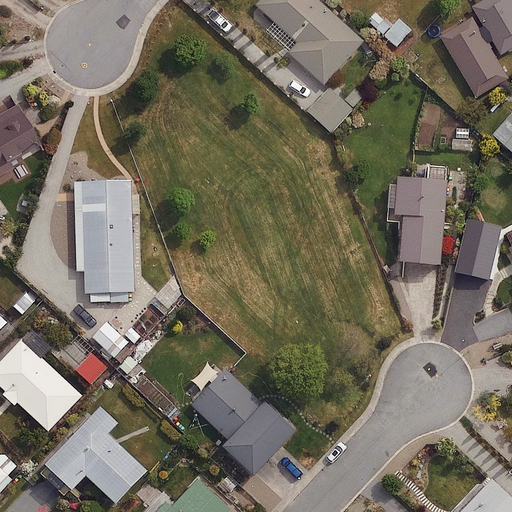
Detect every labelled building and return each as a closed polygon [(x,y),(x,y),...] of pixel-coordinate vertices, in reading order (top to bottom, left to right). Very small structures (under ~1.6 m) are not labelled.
[(317,0),(263,0),(256,8),(298,45),(289,55),(325,87),(365,42),(317,0)] [(511,3),(510,0),(502,0),(439,38),(478,102),(511,81),(499,60),(511,51),(511,3)] [(379,10),(369,22),(399,47),(414,29),(399,15),(393,22),(379,10)] [(356,108),(331,85),(308,110),(333,133),(356,108)] [(18,102),(0,113),(0,174),(45,148),(18,102)] [(511,118),(495,138),(511,153),(511,118)] [(449,185),(404,181),(398,264),(442,268),(449,185)] [(133,183),(81,184),(84,296),(136,294),(133,183)] [(38,300),(29,290),(12,305),(21,315),(38,300)] [(118,309),(92,332),(113,356),(139,334),(118,309)] [(0,333),(10,323),(0,314),(0,333)] [(111,372),(78,338),(60,356),(93,390),(111,372)] [(24,340),(0,365),(0,387),(49,433),(84,396),(24,340)] [(228,370),(192,409),(229,442),(224,448),(257,477),(298,433),(228,370)] [(100,410),(46,467),(75,494),(88,480),(116,506),(149,472),(110,435),(118,426),(100,410)] [(0,467),(0,484),(8,476),(0,467)] [(194,477),(162,511),(231,511),(232,511),(194,477)] [(511,511),(511,498),(492,480),(462,511),(511,511)]
